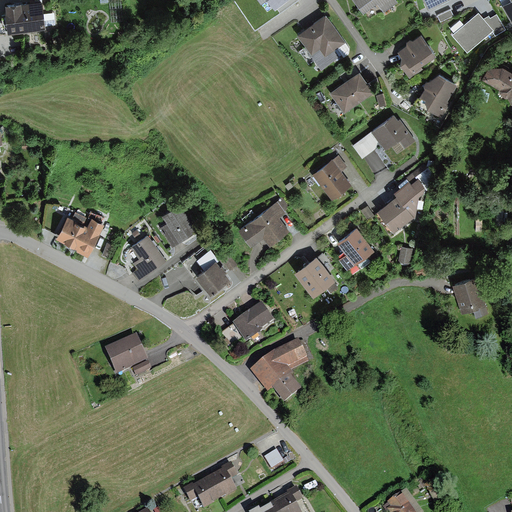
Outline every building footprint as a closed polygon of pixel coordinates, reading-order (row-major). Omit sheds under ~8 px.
[(0,19),(0,33),(46,28),(46,25),(56,24),(55,11),(44,12),(43,0),(22,2),(21,1),(5,3),(7,14),(2,14),(2,19),(0,19)] [(288,0),(255,0),(259,6),(266,0),(267,0),(275,10),(288,0)] [(396,0),(353,0),(364,14),(378,4),(384,13),(398,3),(396,0)] [(422,0),(428,10),(448,0),(422,0)] [(511,0),(501,0),(511,19),(511,0)] [(454,15),(451,8),(437,15),(440,22),(454,15)] [(467,52),(493,30),(495,35),(506,29),(499,16),(488,21),(484,17),(479,11),(464,23),(454,32),(452,33),(467,52)] [(326,13),(298,33),(322,68),(339,55),(335,49),(337,47),(344,57),(349,53),(350,47),(326,13)] [(489,14),(484,17),(488,21),(499,16),(497,13),(490,16),(489,14)] [(454,32),(464,23),(460,18),(450,27),(454,32)] [(55,43),(51,32),(46,33),(50,44),(55,43)] [(421,65),(437,53),(421,33),(399,50),(402,54),(400,63),(410,77),(423,68),(421,65)] [(503,64),(489,65),(484,73),(482,72),(479,78),(497,88),(496,93),(501,99),(505,99),(507,98),(510,103),(511,102),(511,70),(503,64)] [(344,112),(375,92),(360,70),(330,91),(344,112)] [(428,108),(443,117),(451,102),(449,100),(459,83),(439,72),(429,79),(426,80),(424,84),(425,87),(420,97),(425,99),(428,108)] [(394,113),(372,129),(373,130),(379,139),(386,148),(391,144),(399,138),(405,147),(416,139),(400,117),(398,119),(394,113)] [(379,139),(373,130),(353,145),(362,157),(376,148),(379,139)] [(18,136),(18,146),(22,146),(22,149),(33,148),(33,140),(31,140),(23,140),(23,136),(18,136)] [(405,147),(399,138),(391,144),(397,152),(405,147)] [(313,172),(332,198),(352,183),(342,169),(348,165),(339,154),(333,158),(333,157),(313,172)] [(398,195),(379,209),(394,230),(416,213),(417,208),(423,212),(434,160),(429,159),(427,166),(425,163),(407,176),(408,177),(400,183),(402,185),(395,190),(398,195)] [(282,196),(239,228),(251,245),(263,236),(270,245),(290,230),(280,216),(286,212),(285,210),(290,206),(282,196)] [(173,247),(198,230),(180,203),(162,215),(168,223),(160,228),(173,247)] [(369,220),(375,215),(368,205),(361,209),(369,220)] [(85,222),(87,217),(74,210),(72,215),(85,222)] [(72,248),(88,256),(106,223),(92,216),(88,224),(67,214),(55,237),(73,246),(72,248)] [(375,250),(357,225),(337,240),(346,252),(339,257),(348,270),(358,262),(368,255),(375,250)] [(167,260),(148,234),(131,246),(139,258),(133,262),(138,268),(132,272),(138,280),(167,260)] [(103,254),(110,257),(115,244),(108,241),(103,254)] [(413,247),(402,245),(398,261),(410,263),(413,247)] [(211,294),(231,279),(226,272),(227,271),(222,264),(221,265),(217,260),(219,259),(211,248),(199,257),(195,252),(182,262),(203,290),(206,287),(211,294)] [(335,267),(322,249),(293,270),(314,298),(328,288),(331,292),(338,287),(335,282),(337,281),(330,271),(335,267)] [(221,259),(230,270),(238,263),(229,252),(221,259)] [(371,260),(368,255),(358,262),(362,267),(371,260)] [(429,273),(427,264),(414,265),(416,275),(429,273)] [(478,276),(453,283),(462,312),(474,308),(476,315),(489,311),(478,276)] [(263,326),(275,318),(262,300),(251,309),(233,321),(246,340),(263,327),(263,326)] [(242,336),(233,324),(222,332),(231,344),(242,336)] [(148,360),(137,334),(105,349),(117,375),(148,360)] [(273,388),(284,403),(302,389),(291,376),(294,373),(291,370),(309,362),(299,339),(275,351),(251,371),(268,392),(273,388)] [(148,361),(132,368),(136,376),(152,369),(148,361)] [(265,457),(272,469),(284,461),(277,450),(265,457)] [(207,477),(220,500),(237,491),(231,479),(238,475),(231,462),(221,468),(222,469),(207,477)] [(205,509),(220,500),(207,477),(194,485),(193,483),(183,489),(190,502),(198,497),(205,509)] [(427,486),(423,480),(417,484),(421,490),(427,486)] [(407,490),(412,498),(420,492),(415,484),(407,490)] [(274,501),(280,511),(300,511),(296,503),(303,499),(296,487),(287,492),(288,493),(274,501)] [(443,499),(438,488),(429,491),(434,503),(443,499)] [(422,511),(412,498),(407,490),(406,490),(398,496),(382,507),(386,511),(422,511)] [(280,511),(274,501),(259,509),(258,508),(250,511),(280,511)]
